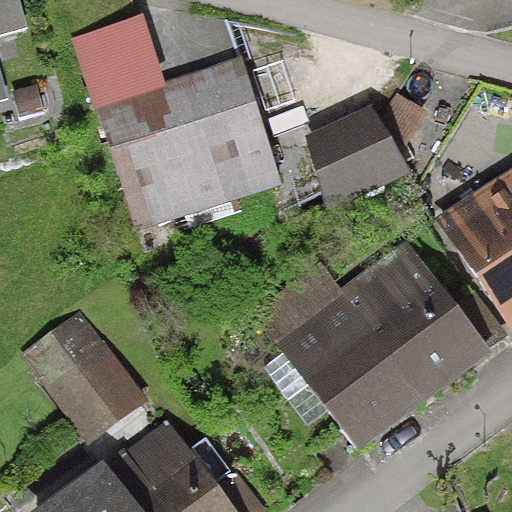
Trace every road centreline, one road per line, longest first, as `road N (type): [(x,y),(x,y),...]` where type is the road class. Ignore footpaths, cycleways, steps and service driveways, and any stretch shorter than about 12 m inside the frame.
road 1 (residential): [(511,63),(266,0)]
road 2 (residential): [(341,511),(511,383)]
